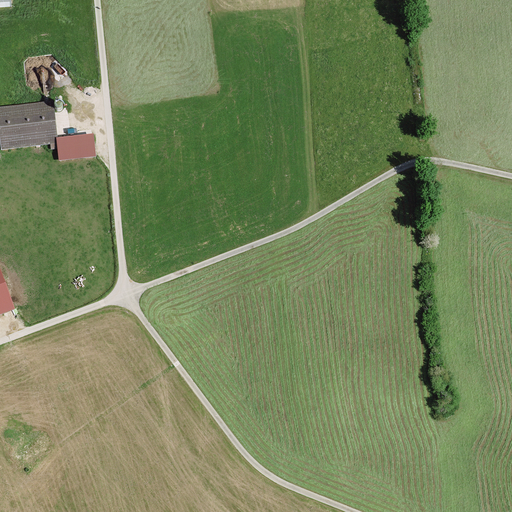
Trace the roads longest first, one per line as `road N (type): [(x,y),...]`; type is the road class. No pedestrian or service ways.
road 1 (unclassified): [(127,293),(315,218),(408,164),(457,163),(511,175)]
road 2 (unclassified): [(127,293),(247,452),(298,491),(351,511)]
road 3 (unclassified): [(97,0),(127,293)]
road 4 (unclassified): [(0,341),(127,293)]
